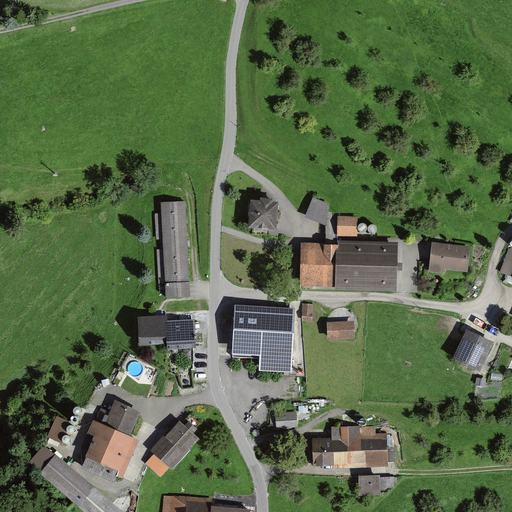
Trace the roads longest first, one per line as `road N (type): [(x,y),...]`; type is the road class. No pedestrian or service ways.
road 1 (unclassified): [(261,511),(255,471),(218,393),(211,351),(217,211),(243,0)]
road 2 (track): [(255,471),(511,467)]
